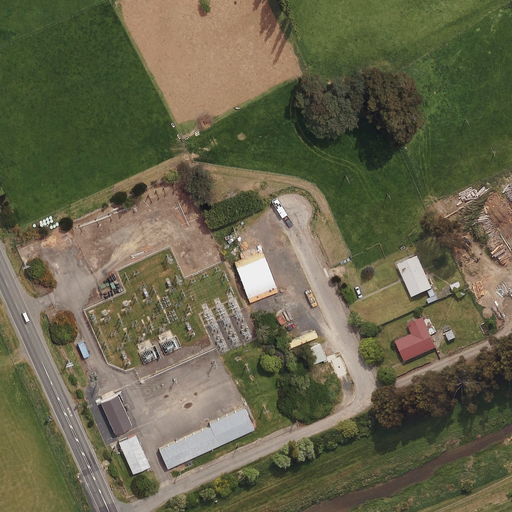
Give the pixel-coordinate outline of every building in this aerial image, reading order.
[(103,223),(92,227),(94,233),(105,230),(103,223)] [(433,239),(422,244),(424,249),(435,244),(433,239)] [(398,264),(412,297),(427,290),(430,298),(436,295),(418,255),(398,264)] [(454,292),(456,291),(459,297),(465,294),(459,282),(451,286),(454,292)] [(286,320),(283,314),(302,304),(299,298),(272,313),(275,319),(277,318),(280,323),(286,320)] [(428,329),(423,318),(408,324),(413,334),(396,341),(405,361),(436,347),(431,334),(435,332),(433,327),(428,329)] [(319,342),(316,337),(302,343),(304,349),(319,342)] [(326,357),(320,343),(306,349),(312,363),(326,357)] [(117,391),(100,399),(114,431),(132,424),(117,391)] [(158,448),(167,467),(255,428),(245,405),(208,422),(210,424),(158,448)] [(135,432),(118,440),(132,472),(150,465),(135,432)]
